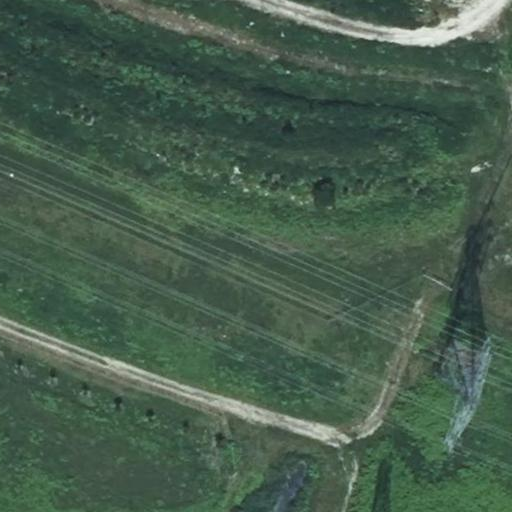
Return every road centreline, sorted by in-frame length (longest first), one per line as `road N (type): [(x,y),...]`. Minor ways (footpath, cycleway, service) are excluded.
road 1 (track): [(0,321),(185,396),(365,447),(346,511)]
road 2 (track): [(511,136),(422,284),(365,447)]
